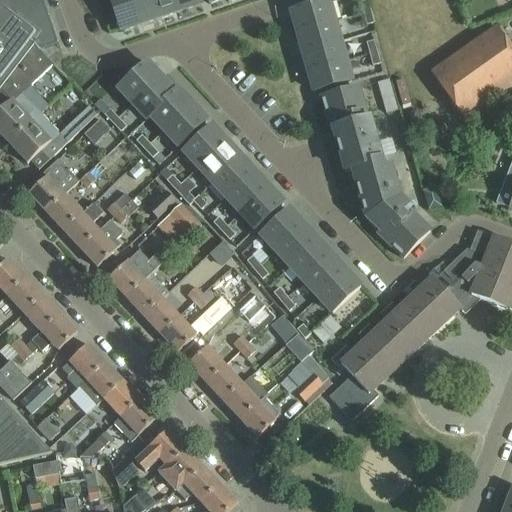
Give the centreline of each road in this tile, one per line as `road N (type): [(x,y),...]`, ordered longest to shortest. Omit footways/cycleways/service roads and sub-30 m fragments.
road 1 (residential): [(279,511),(0,212)]
road 2 (residential): [(176,38),(397,278)]
road 3 (residential): [(70,0),(82,37),(111,57),(176,38)]
road 4 (unclassified): [(397,278),(469,220),(511,234)]
road 5 (residential): [(466,511),(511,394)]
